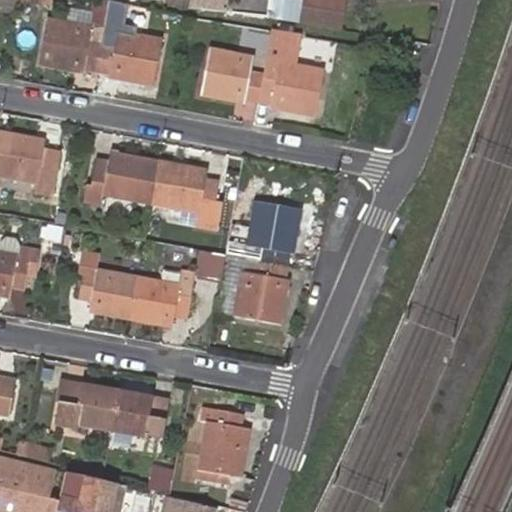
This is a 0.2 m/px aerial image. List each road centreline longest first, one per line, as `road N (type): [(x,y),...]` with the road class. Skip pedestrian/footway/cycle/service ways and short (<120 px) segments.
road 1 (residential): [(412,172),(0,94)]
road 2 (residential): [(0,333),(316,392)]
road 3 (residential): [(412,172),(316,392)]
road 4 (residential): [(465,0),(412,172)]
road 5 (residential): [(316,392),(259,511)]
